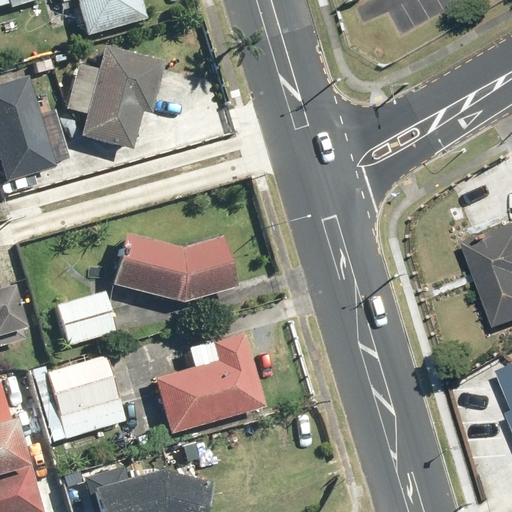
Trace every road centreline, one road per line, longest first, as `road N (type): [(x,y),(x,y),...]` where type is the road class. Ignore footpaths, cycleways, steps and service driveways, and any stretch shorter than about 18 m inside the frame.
road 1 (secondary): [(426,511),(317,165)]
road 2 (tertiary): [(511,57),(317,165)]
road 3 (secondary): [(317,165),(266,0)]
